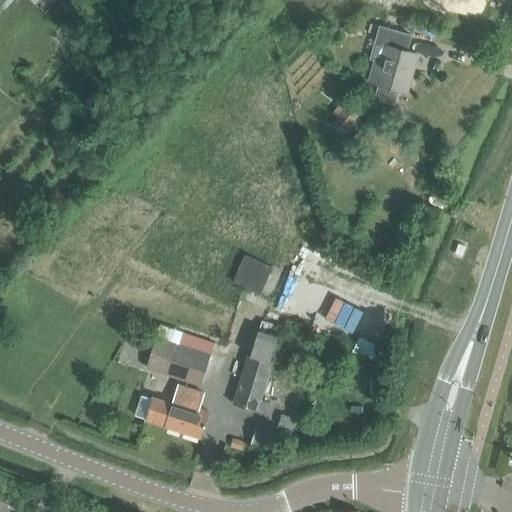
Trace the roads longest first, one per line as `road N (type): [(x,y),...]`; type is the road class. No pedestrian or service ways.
road 1 (tertiary): [(427,494),(324,486),(264,508),(216,509),(0,431)]
road 2 (secondary): [(427,494),(511,215)]
